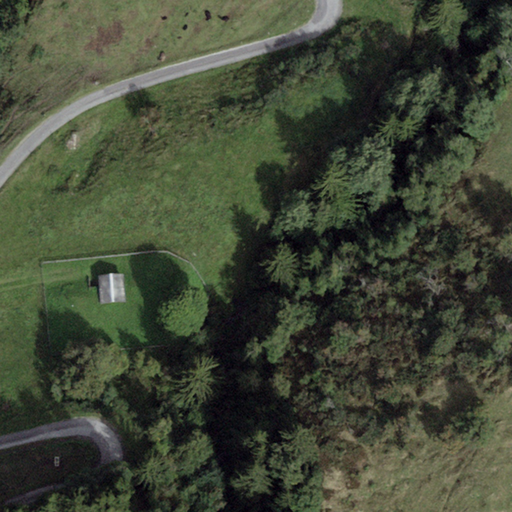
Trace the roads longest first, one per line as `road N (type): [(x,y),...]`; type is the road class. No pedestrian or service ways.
road 1 (unclassified): [(0,177),(45,130),(96,98),(298,38),(325,22),(330,0)]
road 2 (unclassified): [(7,511),(105,478),(116,453),(104,432),(78,423),(0,444)]
